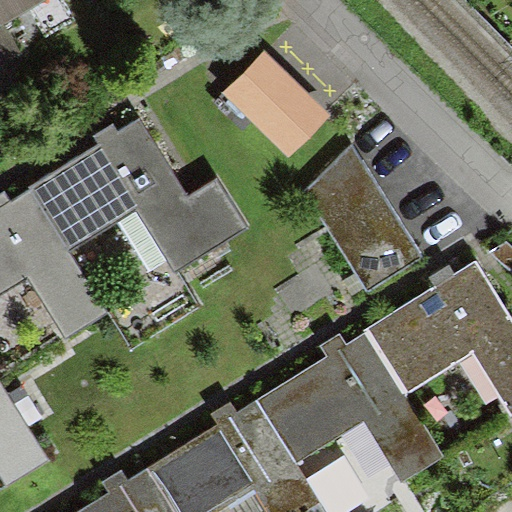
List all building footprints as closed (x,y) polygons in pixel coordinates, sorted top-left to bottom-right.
[(11,7),(0,12),(0,62),(30,48),(11,7)] [(216,79),(275,140),(313,103),(254,42),(216,79)] [(65,240),(137,196),(176,260),(243,218),(216,175),(188,192),(139,114),(0,200),(0,280),(29,263),(67,325),(104,302),(65,240)] [(298,179),(355,287),(424,251),(367,143),(298,179)] [(502,398),(511,392),(511,307),(474,242),(45,511),(183,511),(182,509),(245,469),(270,511),(280,511),(326,485),(297,436),(357,398),(397,472),(445,446),(403,369),(463,331),(502,398)] [(0,461),(7,474),(45,450),(0,377),(0,461)]
